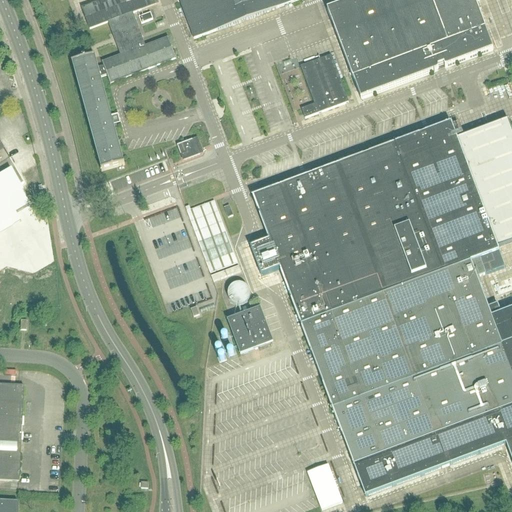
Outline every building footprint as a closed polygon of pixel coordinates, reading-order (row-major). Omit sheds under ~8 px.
[(153,0),(78,0),(79,0),(80,0),(99,0),(101,3),(83,10),(90,30),(109,24),(121,57),(103,64),(103,63),(102,63),(103,68),(97,69),(95,60),(96,60),(96,59),(72,65),(73,66),(74,66),(100,162),(99,162),(102,172),(101,172),(102,173),(125,167),(125,165),(124,166),(113,128),(114,127),(111,117),(111,118),(100,79),(107,77),(111,86),(111,85),(176,60),(176,61),(177,61),(169,39),(168,39),(168,40),(145,48),(133,15),(156,6),(153,0)] [(179,0),(194,41),(200,39),(300,1),(299,0),(179,0)] [(361,102),(437,73),(438,73),(438,72),(439,71),(439,70),(438,70),(444,67),(445,70),(493,52),(473,0),(359,0),(328,12),(361,102)] [(151,14),(139,19),(142,25),(153,20),(151,14)] [(331,57),(301,68),(315,106),(302,111),(305,120),(349,104),(331,57)] [(458,140),(499,249),(511,244),(511,131),(508,121),(458,140)] [(487,276),(481,260),(500,253),(499,249),(458,140),(451,124),(269,192),(253,199),(269,242),(251,249),(262,278),(280,271),(290,296),(354,467),(365,498),(506,446),(511,462),(511,343),(502,347),(478,279),(487,276)] [(184,162),(200,156),(200,155),(200,154),(199,152),(202,151),(198,139),(177,147),(181,156),(182,156),(184,162)] [(0,145),(0,144),(0,165),(9,160),(3,150),(4,150),(1,144),(0,145)] [(230,207),(225,209),(228,219),(233,217),(230,207)] [(221,258),(214,259),(219,283),(229,281),(228,278),(239,275),(232,243),(224,245),(219,220),(213,222),(221,258)] [(244,286),(243,286),(241,285),(238,285),(236,286),(234,286),(233,288),(231,289),(230,291),(229,293),(229,294),(229,295),(228,296),(228,297),(229,298),(229,299),(229,300),(230,301),(230,302),(231,302),(232,304),(233,305),(234,306),(236,306),(237,307),(239,307),(241,307),(242,306),(244,306),(245,305),(247,304),(248,303),(249,302),(249,300),(250,299),(250,298),(250,297),(250,295),(250,294),(250,293),(249,292),(249,290),(248,289),(247,288),(246,287),(245,287),(244,286)] [(511,299),(501,303),(503,311),(511,307),(511,299)] [(199,317),(196,309),(191,311),(194,319),(199,317)] [(228,322),(241,356),(273,344),(261,310),(228,322)] [(23,387),(0,386),(0,482),(19,483),(23,387)] [(328,467),(307,475),(320,507),(321,511),(322,511),(343,504),(328,467)] [(0,511),(17,511),(18,503),(0,502),(0,511)]
